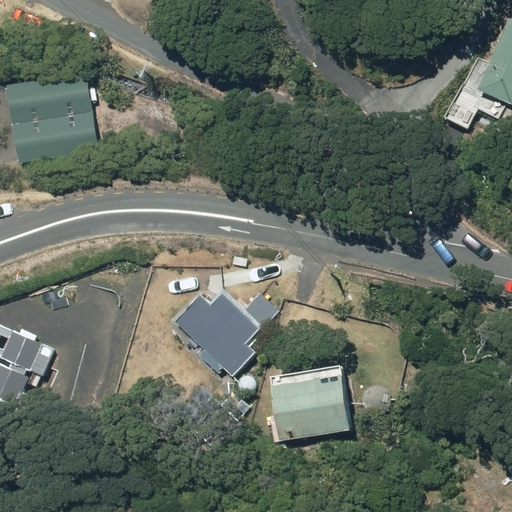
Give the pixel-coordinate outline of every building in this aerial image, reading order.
[(511,13),(479,90),(511,105),(511,13)] [(20,163),(98,151),(86,75),(9,87),(20,163)] [(224,369),(233,377),(256,354),(247,345),(280,310),(261,293),(243,312),(222,291),(210,304),(201,296),(175,322),(203,349),(197,354),(219,375),(224,369)] [(0,426),(6,429),(28,379),(19,376),(26,358),(2,347),(0,352),(0,426)] [(282,443),(350,433),(341,376),(273,386),(282,443)] [(217,400),(203,386),(175,414),(189,428),(217,400)] [(395,398),(394,395),(392,393),(390,390),(388,389),(385,387),(382,386),(379,386),(376,386),(373,386),(370,388),(367,389),(365,391),(363,394),(361,397),(360,400),(360,403),(360,406),(361,409),(362,412),(364,415),(366,417),(368,419),(371,420),(374,421),(377,422),(380,422),(383,421),(386,420),(389,418),(391,416),(393,413),(394,411),(395,408),(396,405),(396,401),(395,398)]
